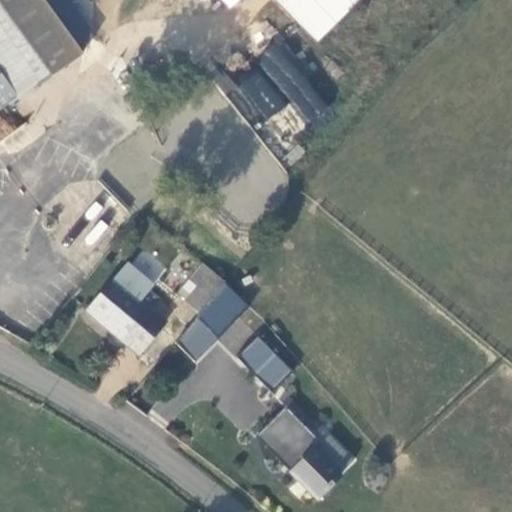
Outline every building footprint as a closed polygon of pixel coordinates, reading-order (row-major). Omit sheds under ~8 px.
[(0,0),(0,98),(68,44),(32,0),(0,0)] [(221,0),(229,10),(240,0),(221,0)] [(274,0),(317,42),(359,0),(274,0)] [(247,129),(291,104),(307,131),(331,117),(284,36),(252,54),(259,65),(231,81),(225,70),(216,75),(247,129)] [(202,299),(218,279),(201,264),(176,297),(192,310),(202,299)] [(154,323),(105,279),(79,307),(129,352),(154,323)] [(165,343),(185,361),(208,338),(188,319),(165,343)] [(247,334),(225,356),(261,393),(284,371),(247,334)] [(275,405),(248,432),(283,468),(280,472),(307,498),(315,490),(316,491),(322,485),(321,484),(330,475),(303,449),(311,441),(275,405)]
